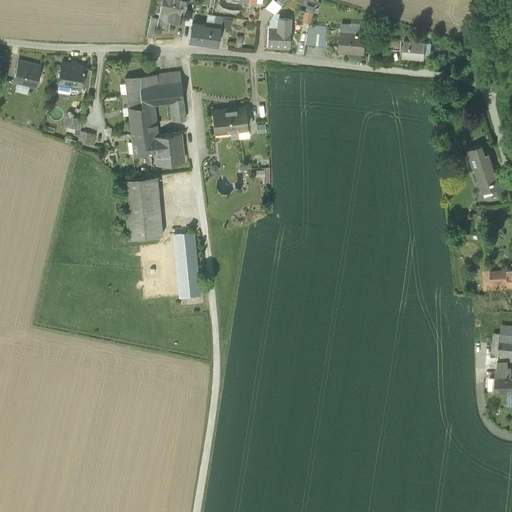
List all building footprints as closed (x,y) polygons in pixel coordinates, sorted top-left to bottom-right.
[(186,0),(161,0),(161,2),(161,5),(160,5),(158,18),(156,28),(157,28),(168,30),(169,21),(178,23),(179,15),(181,5),(185,6),(186,0)] [(275,12),(279,2),(275,0),(267,0),(265,7),(275,12)] [(310,23),(312,12),(305,11),(303,21),(310,23)] [(267,48),(288,49),(289,18),(279,17),(279,14),(274,14),(272,16),(268,22),(267,23),(267,24),(268,24),(267,48)] [(146,36),(155,37),(157,28),(156,28),(158,18),(150,16),(147,30),(146,36)] [(189,40),(215,44),(220,27),(205,25),(192,23),(189,40)] [(305,45),(326,47),(328,26),(309,25),(305,45)] [(338,50),(364,53),(366,37),(366,32),(340,30),(338,50)] [(387,49),(400,50),(401,40),(383,38),(382,46),(387,46),(387,49)] [(402,56),(423,58),(424,53),(425,42),(403,40),(402,56)] [(13,82),(35,87),(40,65),(18,60),(13,82)] [(70,86),(77,87),(78,87),(78,86),(80,86),(83,68),(83,65),(61,62),(58,82),(70,84),(70,86)] [(80,86),(88,87),(91,69),(83,68),(80,86)] [(179,71),(156,74),(156,75),(155,75),(156,82),(180,80),(179,71)] [(156,74),(139,75),(140,84),(156,82),(155,75),(156,75),(156,74)] [(142,105),(140,84),(139,75),(124,77),(134,156),(138,155),(155,153),(153,135),(154,135),(150,104),(142,105)] [(140,84),(142,105),(150,104),(170,102),(183,101),(180,80),(156,82),(140,84)] [(170,102),(172,121),(184,119),(183,101),(170,102)] [(247,131),(247,123),(246,116),(245,106),(211,110),(214,131),(237,129),(238,132),(247,131)] [(79,128),(82,117),(64,113),(61,124),(79,128)] [(255,132),(264,131),(264,123),(255,123),(255,132)] [(78,142),(84,143),(86,131),(80,130),(78,142)] [(180,132),(154,135),(153,135),(155,153),(157,163),(184,159),(180,132)] [(474,166),(482,193),(498,188),(497,181),(488,153),(484,154),(481,144),(467,149),(473,167),(474,166)] [(270,182),(269,167),(253,168),(253,175),(261,175),(262,182),(270,182)] [(122,178),(127,238),(162,234),(156,175),(122,178)] [(498,188),(500,194),(507,192),(503,179),(497,181),(498,188)] [(173,233),(180,296),(199,294),(193,231),(173,233)] [(511,268),(483,270),(484,288),(511,286),(511,268)] [(511,323),(501,322),(500,331),(511,333),(511,323)] [(498,355),(498,353),(500,331),(493,331),(491,354),(498,355)] [(511,333),(500,331),(498,353),(511,354),(511,333)] [(496,367),(496,375),(511,374),(511,366),(496,367)] [(508,390),(509,403),(511,403),(511,374),(496,375),(495,390),(508,390)]
